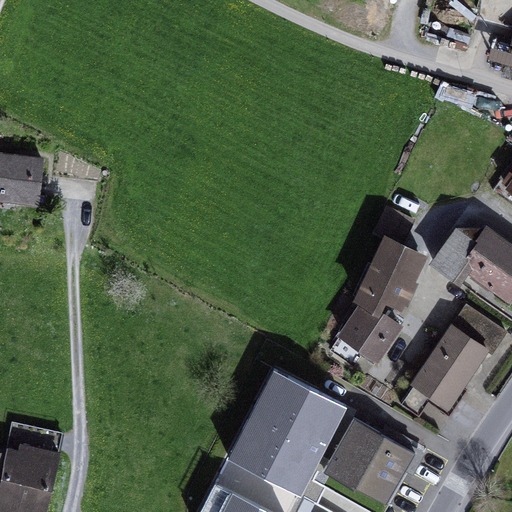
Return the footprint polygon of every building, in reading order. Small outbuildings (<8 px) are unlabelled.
[(14,201),(37,203),(42,160),(0,155),(0,193),(15,195),(14,201)] [(511,204),(511,173),(505,182),(502,179),(493,190),(511,204)] [(0,199),(14,201),(15,195),(0,193),(0,199)] [(375,234),(387,240),(400,246),(413,220),(387,208),(375,234)] [(459,227),(434,262),(460,281),(469,268),(511,300),(511,246),(488,228),(459,227)] [(400,303),(422,256),(400,246),(387,240),(374,266),(369,263),(354,295),(365,302),(369,296),(377,302),(382,294),(392,299),(400,303)] [(377,302),(386,308),(392,299),(382,294),(377,302)] [(382,314),(386,308),(377,302),(369,296),(365,302),(332,350),(354,365),(361,354),(375,363),(400,326),(382,314)] [(450,416),(461,399),(455,395),(462,385),(486,349),(492,353),(506,332),(467,305),(401,404),(415,414),(428,394),(432,397),(428,402),(450,416)] [(321,455),(347,407),(276,368),(228,455),(299,494),(314,468),(321,455)] [(455,395),(461,399),(468,389),(462,385),(455,395)] [(415,414),(419,416),(428,402),(432,397),(428,394),(415,414)] [(330,460),(328,464),(390,498),(405,471),(415,452),(381,433),(353,418),(330,460)] [(0,506),(26,511),(43,511),(58,451),(54,450),(58,433),(14,423),(0,482),(0,506)] [(413,440),(385,425),(381,433),(415,452),(405,471),(408,472),(413,475),(420,463),(425,453),(410,445),(413,440)] [(328,464),(330,460),(321,455),(314,468),(323,473),(328,464)] [(274,511),(216,482),(200,511),(274,511)]
